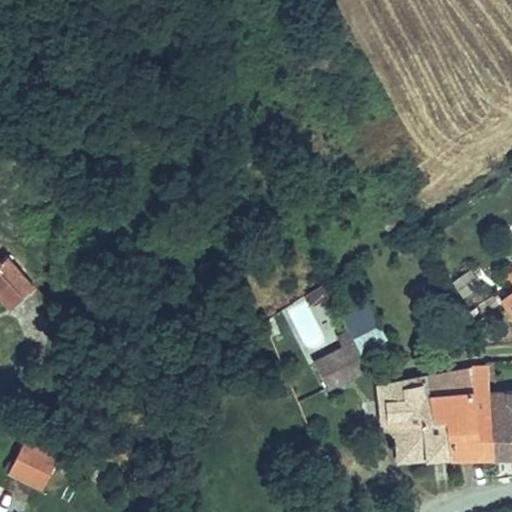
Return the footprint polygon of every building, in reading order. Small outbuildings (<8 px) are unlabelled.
[(5,269),(12,262),(0,246),(0,295),(1,295),(13,311),(29,299),(5,269)] [(461,289),(480,279),(473,266),(454,275),(461,289)] [(511,324),(511,291),(495,305),(511,324)] [(372,369),(358,343),(316,365),(331,391),(343,385),(372,369)] [(453,453),(495,457),(494,444),(493,422),(490,395),(489,375),(478,377),(474,373),(427,380),(434,416),(446,414),(453,453)] [(426,417),(434,416),(427,380),(381,388),(382,423),(418,418),(426,417)] [(490,395),(493,422),(511,420),(509,393),(490,395)] [(494,444),(511,442),(511,393),(509,393),(511,420),(493,422),(494,444)] [(31,424),(20,451),(50,464),(55,451),(61,452),(65,439),(31,424)] [(511,442),(494,444),(495,457),(511,458),(511,466),(511,465),(511,442)]
